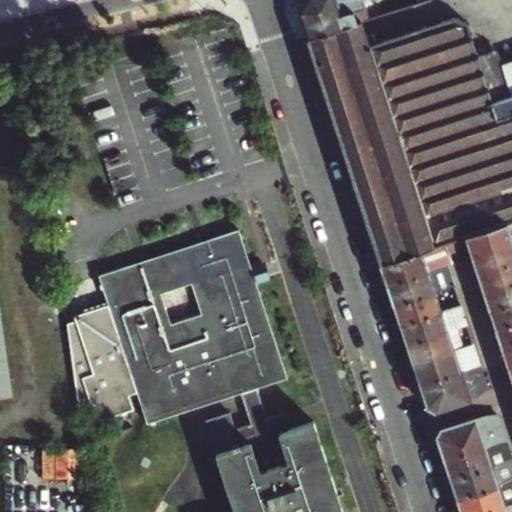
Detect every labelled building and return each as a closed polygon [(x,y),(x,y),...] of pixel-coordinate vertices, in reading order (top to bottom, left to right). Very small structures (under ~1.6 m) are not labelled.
[(304,0),(298,11),(307,38),(353,24),(350,13),(367,8),(364,0),(304,0)] [(457,18),(369,47),(315,64),(381,263),(420,250),(434,246),(442,243),(511,218),(511,63),(502,66),(497,52),(478,57),(468,25),(457,18)] [(307,38),(315,64),(369,47),(361,21),(353,24),(307,38)] [(511,241),(511,218),(442,243),(445,253),(467,246),(470,255),(511,241)] [(77,318),(68,320),(81,405),(96,403),(101,419),(135,407),(131,394),(139,390),(149,420),(242,390),(252,420),(237,425),(232,410),(206,418),(236,511),(345,511),(315,419),(289,427),(284,410),(269,414),(259,384),(289,375),(241,228),(101,273),(110,301),(75,312),(77,318)] [(511,241),(470,255),(476,274),(511,262),(511,241)] [(388,285),(441,268),(446,266),(446,263),(449,262),(445,253),(442,243),(434,246),(420,250),(381,263),(388,285)] [(511,262),(476,274),(483,293),(511,282),(511,262)] [(446,266),(441,268),(388,285),(394,304),(453,285),(446,266)] [(511,282),(483,293),(489,311),(511,303),(511,282)] [(459,305),(453,285),(394,304),(401,324),(459,305)] [(495,329),(511,323),(511,303),(489,311),(495,329)] [(456,328),(466,325),(459,305),(401,324),(407,344),(456,328)] [(511,323),(495,329),(501,348),(511,344),(511,323)] [(407,344),(413,363),(462,347),(456,328),(407,344)] [(420,383),(479,364),(472,344),(462,347),(413,363),(420,383)] [(511,344),(501,348),(507,366),(511,364),(511,344)] [(487,389),(479,364),(420,383),(427,406),(435,411),(470,400),(470,398),(477,395),(487,389)] [(445,460),(504,441),(495,415),(485,416),(477,418),(476,416),(441,427),(437,435),(445,460)] [(451,479),(510,460),(504,441),(445,460),(451,479)] [(81,474),(82,447),(47,446),(47,473),(81,474)] [(458,499),(497,486),(511,481),(511,465),(510,460),(451,479),(458,499)] [(462,511),(486,511),(504,506),(511,503),(511,481),(497,486),(458,499),(462,511)] [(511,511),(511,503),(504,506),(486,511),(511,511)]
